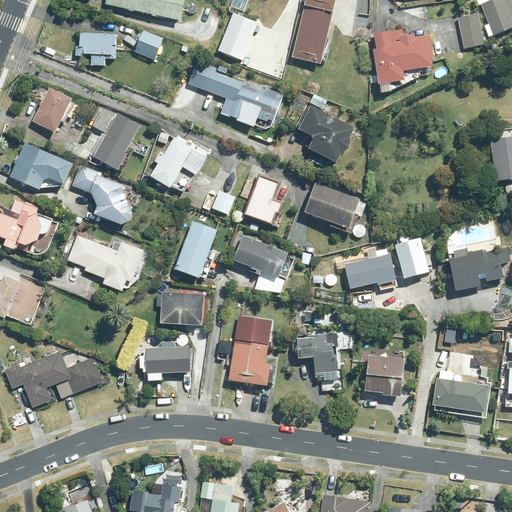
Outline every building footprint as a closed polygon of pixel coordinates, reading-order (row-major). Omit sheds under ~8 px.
[(104,0),(104,3),(178,19),(182,0),(104,0)] [(248,0),(232,0),(230,7),(244,12),(248,0)] [(303,0),(303,3),(331,10),(333,0),(303,0)] [(488,24),(484,25),(487,35),(511,25),(511,7),(509,0),(476,0),(478,4),(480,4),(488,24)] [(303,3),(290,57),(319,63),(331,10),(303,3)] [(232,13),(217,49),(240,59),(256,23),(232,13)] [(477,14),(457,18),(463,48),(471,46),(473,54),(486,52),(477,14)] [(390,90),(388,80),(402,78),(401,68),(430,63),(429,56),(432,56),(429,33),(412,35),(412,33),(402,34),(401,29),(387,31),(387,30),(372,32),(375,48),(372,48),(377,82),(378,82),(379,91),(390,90)] [(134,51),(154,59),(162,38),(142,30),(134,51)] [(115,33),(79,33),(78,46),(76,46),(76,56),(90,56),(90,64),(103,65),(103,57),(114,57),(115,33)] [(274,47),(267,76),(277,79),(284,50),(274,47)] [(216,64),(208,82),(224,89),(232,70),(216,64)] [(192,72),(199,75),(202,69),(195,66),(192,72)] [(436,72),(440,78),(446,74),(442,68),(436,72)] [(228,114),(236,117),(235,118),(252,125),(255,116),(265,120),(266,117),(272,119),(281,94),(259,85),(258,89),(239,82),(233,99),(226,96),(220,113),(227,115),(228,114)] [(51,86),(34,120),(57,131),(63,119),(66,121),(71,111),(67,110),(74,97),(51,86)] [(297,127),(297,128),(309,133),(307,137),(310,138),(306,146),(334,160),(339,150),(347,145),(347,136),(352,126),(309,104),(303,116),(300,115),(295,125),(297,127)] [(103,107),(94,125),(105,131),(115,113),(103,107)] [(104,132),(92,152),(119,167),(128,151),(127,150),(141,124),(119,111),(107,134),(104,132)] [(511,134),(488,138),(494,179),(511,176),(511,134)] [(156,159),(160,161),(152,173),(171,185),(172,184),(177,187),(185,173),(180,170),(184,164),(198,172),(208,156),(207,155),(210,151),(209,150),(210,148),(204,144),(203,147),(189,139),(187,143),(185,141),(187,139),(181,135),(179,138),(176,136),(165,153),(161,150),(156,159)] [(26,141),(12,175),(42,187),(63,185),(64,181),(67,182),(75,161),(26,141)] [(134,211),(124,189),(126,183),(102,174),(103,171),(81,164),(74,184),(93,191),(99,202),(96,211),(124,221),(132,217),(134,211)] [(261,173),(247,211),(274,221),(278,209),(281,210),(284,200),(275,197),(281,180),(261,173)] [(362,197),(317,181),(307,209),(309,210),(308,212),(332,220),(332,222),(354,230),(360,212),(361,212),(365,202),(361,201),(362,197)] [(221,190),(214,206),(229,213),(236,197),(221,190)] [(0,233),(8,236),(6,242),(35,254),(38,254),(41,253),(44,252),(46,250),(48,248),(58,222),(53,220),(54,217),(38,211),(40,206),(17,197),(13,209),(6,206),(4,204),(2,204),(0,203),(0,233)] [(194,220),(177,266),(201,275),(202,274),(210,277),(216,259),(208,255),(218,229),(194,220)] [(289,251),(276,246),(278,241),(267,237),(266,242),(244,234),(235,257),(281,275),(289,251)] [(107,276),(105,281),(124,288),(128,278),(133,280),(145,249),(123,240),(122,242),(115,240),(112,247),(78,235),(69,259),(87,265),(86,268),(107,276)] [(396,243),(407,276),(431,268),(421,236),(396,243)] [(379,255),(346,262),(352,286),(380,279),(380,282),(398,278),(392,252),(389,253),(388,247),(377,249),(379,255)] [(499,267),(498,262),(509,260),(506,247),(482,252),(481,249),(465,252),(465,248),(452,251),(453,257),(447,258),(453,289),(479,284),(476,273),(483,272),(485,280),(504,276),(502,266),(499,267)] [(304,251),(301,261),(309,264),(312,254),(304,251)] [(1,284),(0,283),(0,312),(31,323),(44,287),(5,273),(1,284)] [(158,305),(163,305),(162,320),(204,322),(205,300),(209,300),(209,295),(205,295),(205,292),(164,291),(164,295),(158,295),(158,305)] [(338,332),(313,334),(314,336),(299,337),(301,356),(315,354),(317,376),(322,375),(323,391),(345,389),(343,369),(340,370),(338,353),(336,353),(335,345),(339,345),(338,332)] [(234,341),(236,341),(231,378),(269,383),(269,379),(274,380),(276,368),(271,367),(272,362),(266,362),(270,339),(235,334),(234,341)] [(163,370),(192,369),(191,345),(176,346),(176,340),(162,341),(162,346),(147,347),(148,354),(141,354),(141,366),(145,366),(145,370),(148,370),(148,372),(149,371),(150,378),(164,378),(163,370)] [(86,356),(82,358),(83,360),(69,367),(61,349),(48,355),(56,382),(63,397),(105,379),(95,356),(87,359),(86,356)] [(368,389),(386,390),(385,392),(404,394),(407,357),(370,354),(369,359),(366,359),(365,375),(369,376),(368,389)] [(481,357),(462,354),(459,373),(485,376),(486,366),(480,365),(481,357)] [(25,361),(6,369),(13,387),(24,382),(34,406),(53,398),(48,386),(56,382),(48,355),(32,361),(30,356),(24,358),(25,361)] [(431,404),(482,411),(486,385),(451,380),(452,372),(439,370),(438,378),(435,378),(431,404)] [(204,481),(201,496),(214,498),(212,511),(239,511),(241,501),(232,500),(234,485),(204,481)] [(153,511),(152,511),(175,511),(177,498),(180,498),(181,496),(183,496),(184,490),(182,490),(182,485),(164,483),(163,494),(148,492),(148,490),(134,488),(132,508),(153,511)] [(325,493),(322,511),(370,511),(372,500),(325,493)] [(65,509),(66,511),(94,511),(89,499),(65,509)] [(291,511),(285,501),(265,511),(291,511)]
